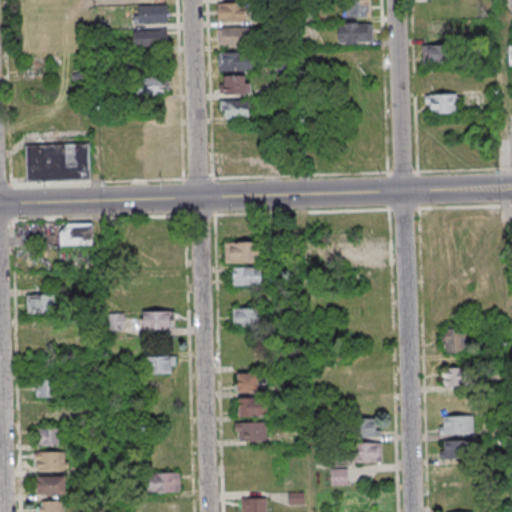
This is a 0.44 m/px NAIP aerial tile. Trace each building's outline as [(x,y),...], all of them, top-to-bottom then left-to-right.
[(342,0),(342,17),(369,17),(369,0),(342,0)] [(218,20),(247,20),(247,3),(218,3),(218,20)] [(166,5),(135,5),(135,23),(166,23),(166,5)] [(372,22),(338,22),(338,42),(372,42),(372,22)] [(218,45),(247,45),(247,27),(218,27),(218,45)] [(167,47),(167,30),(139,30),(139,47),(167,47)] [(447,61),(447,44),(424,45),(424,62),(447,61)] [(218,70),(249,70),(249,52),(218,52),(218,70)] [(250,75),(220,75),(220,93),(250,93),(250,75)] [(169,95),(169,77),(137,77),(137,95),(169,95)] [(458,113),(458,93),(426,94),(426,113),(458,113)] [(249,99),(221,99),(221,119),(249,118),(249,99)] [(26,145),(89,143),(91,181),(31,183),(29,182),(28,179),(26,145)] [(92,223),(60,223),(60,246),(92,246),(92,223)] [(229,263),(261,263),(261,242),(229,242),(229,263)] [(353,260),(375,260),(375,242),(353,242),(353,260)] [(261,285),(261,267),(232,267),(232,285),(261,285)] [(55,315),(55,294),(27,294),(27,316),(55,315)] [(260,308),(232,308),(232,327),(260,327),(260,308)] [(172,311),(142,311),(142,331),(172,331),(172,311)] [(125,313),(109,313),(109,330),(125,330),(125,313)] [(468,328),(444,328),(444,353),(468,353),(468,328)] [(174,357),(144,357),(145,374),(174,374),(174,357)] [(466,385),(466,367),(443,367),(443,385),(466,385)] [(257,373),(238,373),(238,391),(257,391),(257,373)] [(35,397),(57,397),(57,380),(35,380),(35,397)] [(238,415),(268,415),(268,397),(238,397),(238,415)] [(474,434),(474,415),(439,416),(439,434),(474,434)] [(357,436),(380,436),(380,417),(357,417),(357,436)] [(266,440),(266,422),(236,422),(236,440),(266,440)] [(37,445),(62,445),(62,428),(37,428),(37,445)] [(474,439),(441,439),(441,458),(474,458),(474,439)] [(353,461),(381,461),(381,442),(353,442),(353,461)] [(65,452),(35,452),(35,470),(65,470),(65,452)] [(331,468),(331,485),(347,485),(347,468),(331,468)] [(144,492),(180,492),(180,473),(144,473),(144,492)] [(66,476),(37,476),(37,494),(66,494),(66,476)] [(267,511),(267,498),(241,498),(241,511),(267,511)] [(38,511),(63,511),(64,501),(39,501),(38,511)]
